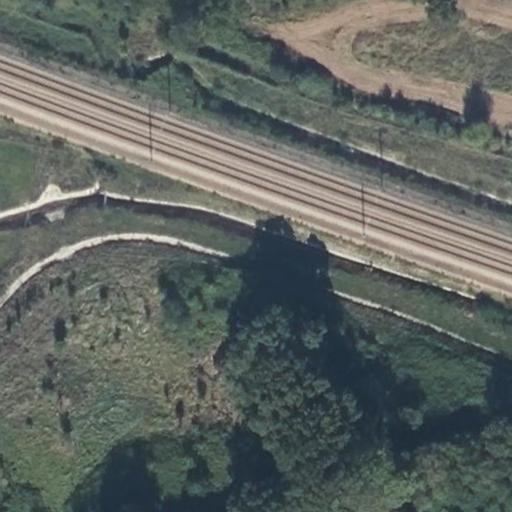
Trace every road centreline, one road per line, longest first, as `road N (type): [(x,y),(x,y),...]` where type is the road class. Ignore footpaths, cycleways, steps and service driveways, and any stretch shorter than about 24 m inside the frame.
road 1 (track): [(0,259),(72,229),(181,225),(511,347)]
road 2 (track): [(511,168),(217,78),(168,92)]
